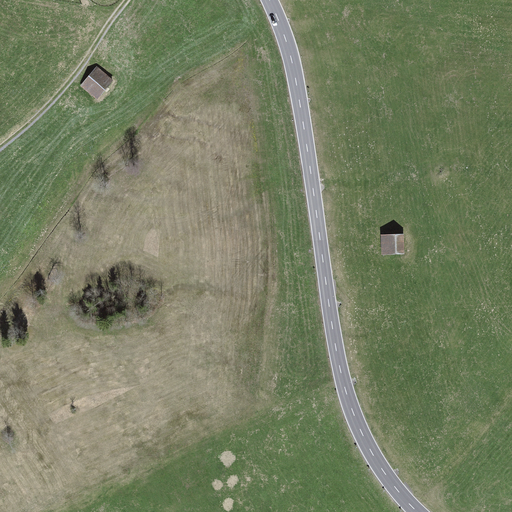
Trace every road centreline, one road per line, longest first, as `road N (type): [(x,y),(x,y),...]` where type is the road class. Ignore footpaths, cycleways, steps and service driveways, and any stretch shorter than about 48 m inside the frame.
road 1 (tertiary): [(270,0),(293,59),(340,368),(363,438),(417,511)]
road 2 (track): [(129,0),(51,103),(0,151)]
